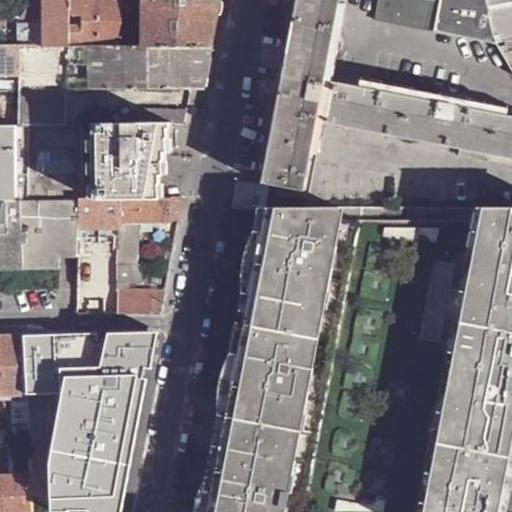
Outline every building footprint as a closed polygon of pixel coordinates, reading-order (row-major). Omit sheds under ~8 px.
[(69,48),(69,0),(43,0),(44,2),(44,8),(43,39),(43,48),(69,48)] [(123,48),(123,0),(69,0),(69,48),(123,48)] [(212,48),(221,0),(145,0),(145,40),(144,48),(212,48)] [(297,0),(289,51),(264,184),(269,185),(305,191),(312,153),(319,115),(325,85),(340,0),(297,0)] [(496,44),(488,0),(380,0),(376,21),(496,44)] [(511,0),(488,0),(496,44),(504,42),(506,52),(511,50),(511,0)] [(44,8),(44,2),(27,1),(28,39),(43,39),(44,8)] [(43,48),(43,39),(28,39),(0,39),(0,47),(17,48),(19,48),(43,48)] [(0,59),(17,60),(17,48),(0,47),(0,59)] [(69,90),(69,48),(43,48),(19,48),(17,48),(17,60),(17,92),(21,92),(64,92),(68,92),(69,90)] [(205,90),(212,48),(144,48),(135,48),(123,48),(69,48),(69,90),(191,90),(205,90)] [(448,103),(449,97),(363,80),(361,87),(448,103)] [(511,158),(511,116),(448,103),(361,87),(337,82),(329,123),(462,149),(511,158)] [(23,126),(65,126),(64,92),(21,92),(22,118),(23,126)] [(511,116),(511,110),(449,97),(448,103),(511,116)] [(184,124),(186,112),(137,112),(138,125),(164,124),(184,124)] [(23,126),(22,118),(14,117),(14,126),(17,126),(23,126)] [(163,153),(165,153),(164,124),(138,125),(65,126),(23,126),(17,126),(19,164),(79,163),(163,162),(163,153)] [(0,164),(19,164),(17,126),(14,126),(0,126),(0,164)] [(511,164),(511,158),(462,149),(461,154),(511,164)] [(164,163),(163,162),(79,163),(80,201),(121,201),(158,200),(157,178),(162,178),(161,163),(164,163)] [(19,164),(21,201),(80,201),(79,163),(19,164)] [(0,164),(0,201),(21,201),(19,164),(0,164)] [(265,209),(269,185),(264,184),(239,182),(234,209),(259,209),(265,209)] [(179,222),(183,200),(158,200),(121,201),(120,221),(129,222),(154,222),(167,222),(179,222)] [(0,201),(0,269),(61,268),(61,256),(78,256),(79,230),(80,201),(21,201),(0,201)] [(120,221),(121,201),(80,201),(79,230),(113,230),(120,230),(120,221)] [(200,511),(270,511),(329,209),(265,209),(259,209),(200,511)] [(511,209),(473,210),(414,511),(501,511),(511,457),(511,209)] [(128,244),(129,222),(120,221),(120,230),(120,241),(119,246),(119,250),(119,265),(132,265),(133,245),(128,244)] [(107,245),(107,250),(112,250),(119,250),(119,246),(120,241),(120,230),(113,230),(113,245),(107,245)] [(119,265),(119,250),(112,250),(107,250),(103,251),(102,282),(118,282),(119,265)] [(142,283),(141,266),(132,265),(119,265),(118,282),(118,284),(127,283),(142,283)] [(118,284),(118,282),(102,282),(103,315),(117,315),(118,292),(118,284)] [(127,292),(127,283),(118,284),(118,292),(127,292)] [(79,315),(89,315),(88,286),(79,286),(79,315)] [(162,314),(166,292),(127,292),(118,292),(117,315),(162,314)] [(158,333),(77,334),(79,357),(79,376),(80,397),(146,396),(158,333)] [(77,334),(47,335),(49,376),(79,376),(79,357),(77,334)] [(47,335),(24,336),(27,395),(50,394),(49,376),(47,335)] [(24,336),(0,336),(0,395),(27,395),(24,336)] [(51,428),(50,394),(27,395),(28,410),(28,429),(51,428)] [(27,395),(0,395),(0,410),(28,410),(27,395)] [(30,461),(42,460),(41,444),(52,444),(51,428),(28,429),(29,443),(30,461)] [(82,453),(65,454),(65,469),(66,490),(67,499),(32,500),(32,511),(84,511),(83,461),(82,453)] [(42,460),(30,461),(30,476),(31,479),(39,479),(43,479),(42,460)] [(121,511),(126,466),(83,461),(84,511),(121,511)] [(30,476),(24,476),(24,481),(3,482),(3,477),(0,477),(0,511),(32,511),(32,500),(32,491),(32,485),(31,479),(30,476)] [(66,490),(32,491),(32,500),(67,499),(66,490)]
